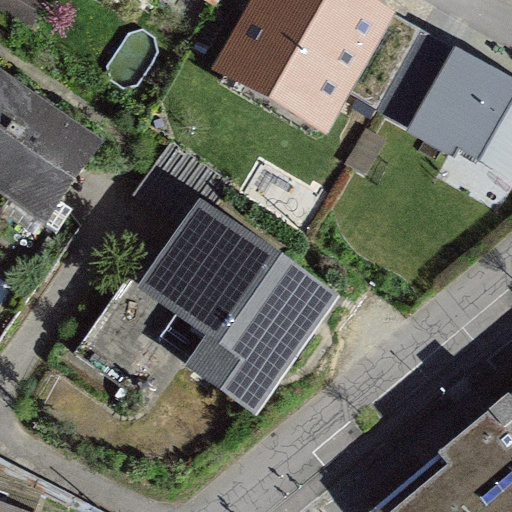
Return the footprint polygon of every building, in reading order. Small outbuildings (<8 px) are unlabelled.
[(266,0),(234,61),(326,111),(378,17),(345,0),(266,0)] [(407,41),(383,98),(407,108),(431,50),(407,41)] [(511,95),(460,66),(426,126),(511,174),(511,95)] [(0,192),(44,222),(72,180),(96,145),(0,80),(0,192)] [(320,306),(205,227),(159,292),(200,320),(180,350),(254,401),(320,306)] [(511,511),(511,393),(373,511),(511,511)]
